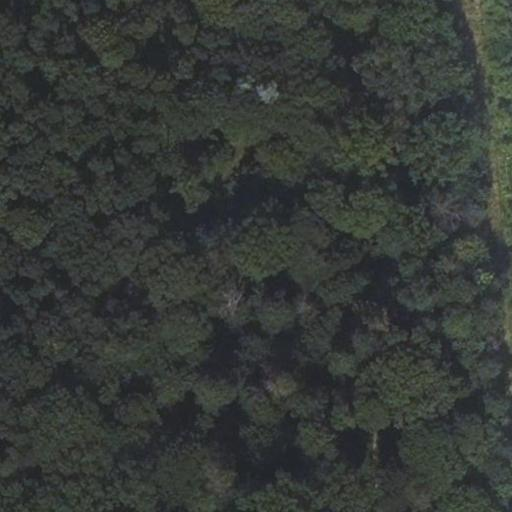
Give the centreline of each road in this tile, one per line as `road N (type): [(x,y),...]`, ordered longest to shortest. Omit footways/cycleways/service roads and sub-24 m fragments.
road 1 (track): [(0,445),(312,86),(403,0)]
road 2 (track): [(511,431),(467,0)]
